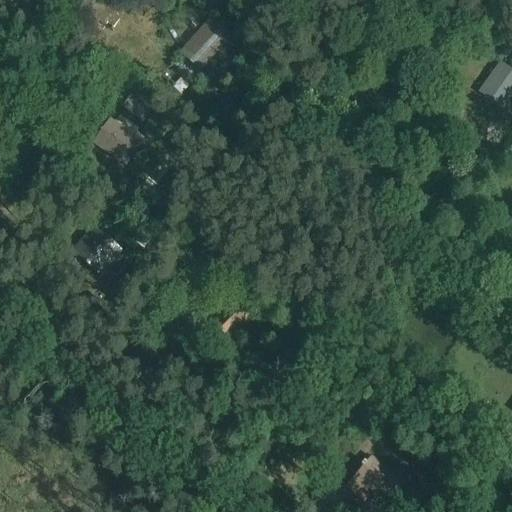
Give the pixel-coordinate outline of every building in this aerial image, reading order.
[(61,0),(30,0),(44,10),(51,14),(61,0)] [(107,29),(119,11),(102,0),(85,0),(79,11),(107,29)] [(225,61),(240,44),(211,19),(179,55),(200,74),(218,54),(225,61)] [(504,113),(511,101),(511,71),(500,63),(477,94),(504,113)] [(133,94),(121,109),(142,124),(153,109),(133,94)] [(109,122),(92,145),(126,169),(143,144),(133,137),(138,130),(120,118),(115,125),(109,122)] [(0,215),(9,226),(27,211),(8,189),(0,196),(0,215)] [(75,253),(100,275),(119,253),(94,232),(75,253)] [(230,345),(262,315),(241,294),(209,324),(230,345)] [(472,409),(465,418),(492,439),(499,429),(472,409)] [(228,462),(247,460),(243,434),(225,437),(228,462)] [(371,497),(382,506),(400,485),(370,460),(345,490),(363,506),(371,497)]
